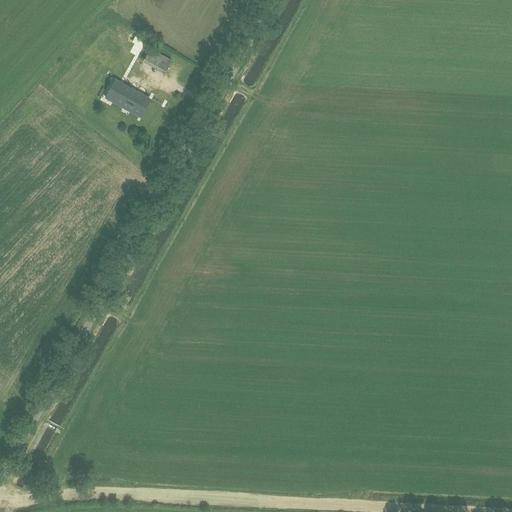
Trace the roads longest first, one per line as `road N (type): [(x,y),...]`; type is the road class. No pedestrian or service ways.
road 1 (unclassified): [(0,484),(274,0)]
road 2 (track): [(0,491),(21,501),(123,488),(511,510)]
